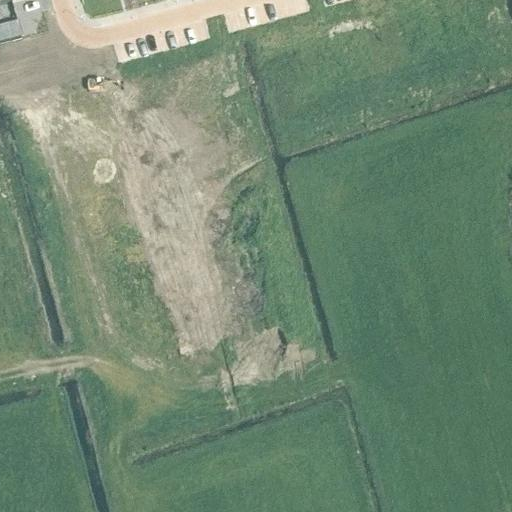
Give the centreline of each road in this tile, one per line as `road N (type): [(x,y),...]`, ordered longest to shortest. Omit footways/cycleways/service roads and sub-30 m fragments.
road 1 (residential): [(98,131),(474,26)]
road 2 (residential): [(172,405),(461,325)]
road 3 (residential): [(172,405),(98,131)]
road 4 (residential): [(246,0),(100,39)]
